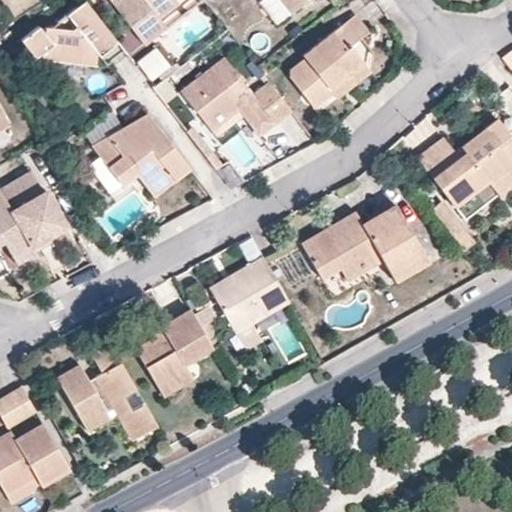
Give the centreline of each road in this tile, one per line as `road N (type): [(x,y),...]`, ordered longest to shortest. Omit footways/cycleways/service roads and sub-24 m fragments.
road 1 (residential): [(207,459),(511,293)]
road 2 (residential): [(0,339),(238,216)]
road 3 (residential): [(238,216),(339,163),(452,60)]
road 4 (residential): [(125,67),(238,216)]
